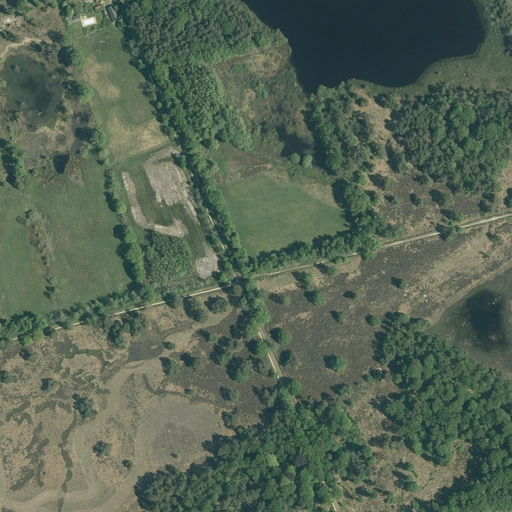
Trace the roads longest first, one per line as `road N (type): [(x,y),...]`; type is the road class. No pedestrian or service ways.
road 1 (track): [(340,511),(121,0)]
road 2 (track): [(511,214),(239,281)]
road 3 (track): [(239,281),(0,340)]
